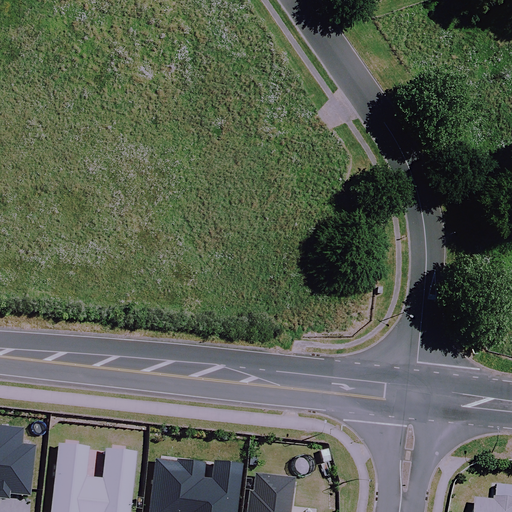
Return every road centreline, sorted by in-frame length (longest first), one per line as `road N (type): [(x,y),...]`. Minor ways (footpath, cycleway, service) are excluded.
road 1 (residential): [(413,402),(426,258),(418,197),(393,136),(299,0)]
road 2 (tertiary): [(0,356),(413,402)]
